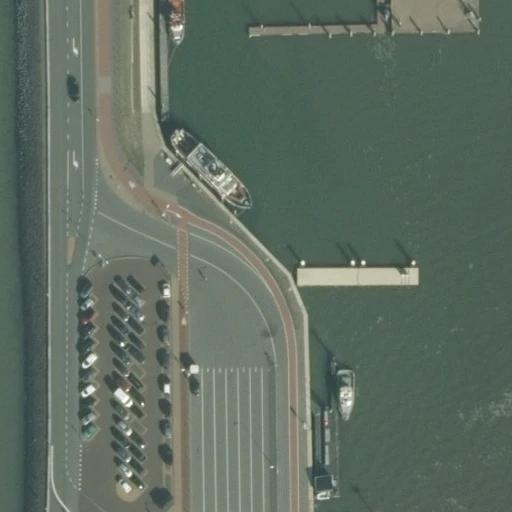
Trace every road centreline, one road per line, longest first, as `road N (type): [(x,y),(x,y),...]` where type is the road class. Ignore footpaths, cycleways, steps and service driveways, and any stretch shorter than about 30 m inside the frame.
road 1 (secondary): [(282,511),(279,348),(260,294),(181,237),(67,200)]
road 2 (secondary): [(67,200),(67,234),(134,243),(181,263),(204,287),(219,339),(224,511)]
road 3 (secondary): [(65,37),(67,200)]
